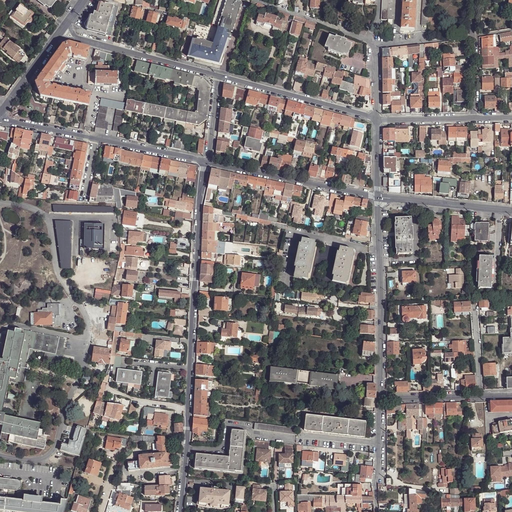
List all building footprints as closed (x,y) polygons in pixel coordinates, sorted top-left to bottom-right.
[(38,0),(49,8),(55,0),(38,0)] [(218,27),(219,28),(217,35),(216,35),(215,35),(213,44),(203,40),(202,41),(192,38),(187,56),(221,65),(229,40),(230,40),(232,35),(229,34),(230,31),(231,32),(232,32),(232,31),(241,3),(241,2),(234,0),(225,0),(217,26),(217,27),(218,27)] [(319,9),(319,0),(310,0),(310,8),(319,9)] [(415,11),(415,0),(402,0),(402,10),(415,11)] [(100,3),(91,16),(85,24),(87,30),(105,35),(114,6),(100,3)] [(12,16),(10,14),(9,15),(10,16),(12,17),(11,19),(23,28),(25,25),(33,15),(22,7),(20,5),(16,10),(12,16)] [(119,7),(114,6),(105,35),(110,36),(119,7)] [(141,10),(133,8),(130,17),(139,19),(139,18),(141,11),(141,10)] [(287,14),(277,10),(276,14),(282,16),(281,20),(287,22),(289,14),(287,14)] [(414,29),(415,11),(402,10),(401,28),(414,29)] [(156,20),(157,15),(157,14),(150,12),(149,12),(146,21),(155,24),(156,20)] [(266,14),(265,17),(263,23),(273,26),(274,26),(275,21),(276,20),(276,17),(266,14)] [(263,23),(265,17),(259,15),(256,23),(263,24),(263,23)] [(429,15),(428,23),(436,23),(436,15),(429,15)] [(173,19),(171,19),(167,17),(166,24),(171,26),(174,27),(180,28),(180,27),(184,28),(185,25),(185,23),(183,22),(182,22),(182,21),(177,20),(177,18),(173,17),(173,19)] [(305,23),(304,27),(310,28),(309,30),(314,31),(316,23),(306,20),(305,23)] [(278,22),(275,21),(274,26),(273,26),(273,28),(279,30),(281,23),(278,22)] [(292,22),(289,33),(292,34),(298,35),(299,36),(302,25),(292,22)] [(511,40),(511,32),(499,34),(500,43),(511,41),(511,40)] [(345,42),(335,38),(329,35),(324,47),(328,48),(343,54),(343,55),(347,56),(347,54),(351,44),(345,42)] [(5,48),(3,50),(19,63),(24,58),(18,53),(21,50),(6,38),(1,44),(5,48)] [(481,39),(481,48),(492,48),(492,38),(481,39)] [(89,49),(68,43),(66,44),(70,56),(71,56),(74,57),(73,57),(77,58),(86,60),(89,49)] [(437,43),(424,44),(424,49),(424,55),(429,55),(428,50),(428,49),(434,48),(437,48),(437,43)] [(70,56),(66,44),(63,45),(49,63),(59,70),(64,64),(65,62),(66,62),(68,59),(67,59),(69,57),(70,56)] [(424,69),(424,68),(424,67),(424,61),(424,58),(424,56),(424,55),(424,52),(424,49),(424,44),(406,46),(407,49),(407,55),(408,57),(408,60),(409,68),(413,68),(412,60),(412,56),(412,53),(414,53),(419,52),(419,55),(419,58),(419,61),(418,67),(418,68),(418,70),(424,69)] [(403,56),(407,55),(407,49),(406,46),(388,48),(389,57),(399,55),(399,58),(403,58),(403,56)] [(492,48),(493,56),(495,56),(505,56),(505,53),(499,54),(498,47),(497,47),(495,48),(492,48)] [(481,48),(481,57),(493,56),(492,48),(481,48)] [(118,56),(100,52),(98,58),(105,60),(109,62),(116,63),(118,56)] [(493,56),(481,57),(482,65),(493,65),(493,56)] [(382,59),(382,69),(391,69),(392,69),(391,60),(391,58),(390,58),(382,59)] [(454,62),(454,59),(450,59),(443,60),(443,65),(443,67),(445,67),(454,67),(454,62)] [(151,65),(137,61),(136,65),(134,72),(149,75),(151,65)] [(295,72),(304,75),(304,74),(307,64),(304,63),(298,61),(295,72)] [(59,70),(49,63),(35,83),(38,90),(50,85),(50,83),(51,82),(53,79),(59,71),(59,70)] [(308,75),(313,77),(314,74),(314,72),(316,66),(307,63),(307,64),(304,74),(308,75)] [(314,72),(323,75),(326,66),(317,63),(316,66),(314,72)] [(68,68),(64,64),(59,70),(59,71),(63,74),(65,71),(68,68)] [(173,71),(151,65),(149,75),(149,76),(153,77),(153,78),(154,78),(159,79),(165,81),(166,80),(170,81),(173,71)] [(323,77),(332,79),(334,72),(335,68),(326,66),(323,75),(323,77)] [(382,69),(382,80),(391,80),(394,80),(394,84),(399,84),(399,80),(395,80),(395,69),(394,69),(392,69),(391,69),(382,69)] [(418,94),(424,94),(424,71),(424,69),(418,70),(417,70),(417,74),(411,74),(411,83),(417,83),(420,83),(420,87),(418,87),(418,94)] [(194,76),(173,71),(170,81),(174,82),(174,83),(186,87),(187,86),(191,87),(194,76)] [(118,73),(109,73),(100,72),(95,72),(95,84),(95,85),(118,86),(118,84),(118,78),(118,73)] [(331,83),(340,86),(341,81),(342,76),(343,74),(341,73),(337,72),(336,73),(334,72),(332,79),(331,83)] [(452,73),(449,73),(449,75),(449,76),(450,79),(453,79),(452,83),(467,82),(467,79),(466,77),(464,77),(464,73),(463,73),(454,73),(453,73),(452,73)] [(361,87),(370,90),(370,80),(366,78),(356,75),(356,77),(357,78),(357,80),(361,80),(360,87),(361,87)] [(201,78),(194,76),(191,87),(198,89),(198,90),(198,91),(199,91),(198,97),(209,99),(210,89),(203,79),(201,78)] [(281,87),(282,87),(284,79),(277,77),(275,85),(281,87)] [(492,77),(482,77),(482,90),(493,90),(492,77)] [(511,87),(511,78),(505,78),(501,78),(501,87),(511,87)] [(382,80),(382,93),(387,93),(388,93),(391,93),(391,85),(391,80),(382,80)] [(340,86),(339,89),(348,92),(347,93),(353,94),(353,93),(354,90),(353,89),(354,85),(353,85),(341,81),(340,86)] [(293,90),(300,92),(301,88),(302,83),(295,82),(293,90)] [(223,84),(222,97),(226,98),(229,99),(232,99),(235,87),(223,84)] [(51,86),(50,85),(38,90),(40,96),(49,98),(51,98),(53,99),(55,99),(60,100),(64,101),(66,90),(56,88),(56,87),(52,86),(52,87),(51,86)] [(442,95),(452,94),(452,86),(444,86),(442,86),(442,89),(442,95)] [(370,99),(370,90),(361,87),(360,92),(359,95),(364,97),(364,99),(365,99),(365,100),(368,101),(370,101),(370,99)] [(248,91),(237,88),(235,94),(247,97),(248,91)] [(76,92),(66,90),(64,101),(69,102),(71,102),(77,104),(88,106),(91,95),(80,92),(77,91),(76,92)] [(321,97),(327,99),(328,97),(329,91),(327,91),(323,90),(321,97)] [(257,105),(258,103),(261,94),(248,91),(247,97),(245,103),(244,106),(249,108),(250,104),(254,105),(257,105)] [(467,98),(467,91),(453,91),(453,105),(457,105),(457,102),(467,102),(467,101),(467,98)] [(247,97),(235,94),(234,99),(234,100),(245,103),(247,97)] [(261,94),(258,103),(265,104),(268,105),(270,97),(261,94)] [(495,96),(484,96),(484,109),(495,109),(495,112),(500,112),(499,106),(499,98),(495,99),(495,96)] [(208,108),(209,99),(198,97),(197,107),(208,108)] [(280,99),(270,97),(268,105),(278,108),(280,99)] [(410,98),(411,109),(421,108),(420,98),(412,98),(410,98)] [(439,98),(432,98),(427,98),(428,108),(439,108),(439,98)] [(117,110),(125,111),(126,104),(101,99),(100,106),(108,108),(117,109),(117,110)] [(288,102),(280,99),(278,108),(281,109),(285,110),(288,102)] [(125,111),(143,114),(145,104),(134,102),(134,101),(130,101),(127,100),(126,104),(125,111)] [(296,104),(288,102),(285,110),(285,111),(294,113),(296,104)] [(400,111),(400,102),(397,102),(391,102),(391,107),(391,111),(394,111),(400,111)] [(164,119),(166,108),(145,104),(143,114),(164,119)] [(305,106),(296,104),(294,113),(296,113),(302,115),(303,115),(305,106)] [(105,122),(108,108),(100,106),(97,120),(104,122),(105,122)] [(309,107),(305,106),(303,115),(312,118),(314,109),(309,107)] [(207,120),(208,108),(197,107),(197,112),(196,112),(195,113),(195,114),(188,112),(186,123),(193,124),(195,125),(199,126),(207,120)] [(177,121),(186,123),(188,112),(166,108),(164,119),(175,121),(177,121)] [(220,115),(219,121),(229,123),(230,123),(232,111),(227,110),(221,108),(220,113),(220,115)] [(323,111),(314,109),(312,118),(311,120),(320,122),(321,120),(323,111)] [(122,126),(125,111),(117,110),(115,124),(122,126)] [(342,116),(332,114),(323,111),(321,120),(320,122),(320,124),(329,126),(329,127),(333,128),(334,124),(339,125),(342,116)] [(339,125),(349,127),(351,118),(342,116),(339,125)] [(108,123),(105,122),(104,122),(97,120),(96,128),(107,130),(108,124),(109,123),(108,123)] [(219,127),(218,133),(220,133),(224,133),(228,134),(229,123),(219,121),(219,127)] [(120,133),(122,126),(115,124),(114,125),(113,131),(120,133)] [(455,138),(456,128),(452,128),(452,125),(446,125),(446,128),(447,128),(447,142),(455,142),(455,141),(455,138)] [(456,125),(456,128),(455,138),(455,141),(455,142),(466,142),(466,141),(466,138),(466,128),(460,128),(460,125),(456,125)] [(263,132),(250,128),(247,138),(246,138),(244,145),(251,147),(258,149),(263,132)] [(262,128),(261,131),(263,131),(263,132),(258,149),(251,147),(251,150),(251,151),(260,153),(264,137),(265,132),(270,133),(271,133),(272,130),(262,128)] [(24,131),(16,129),(14,138),(13,144),(20,147),(24,131)] [(357,148),(359,131),(353,129),(348,151),(352,152),(356,153),(357,148)] [(383,129),(383,141),(395,141),(395,130),(395,129),(394,129),(383,129)] [(0,138),(8,142),(9,133),(0,130),(0,138)] [(407,130),(395,130),(395,141),(395,143),(409,143),(409,136),(407,136),(407,130)] [(440,130),(431,130),(430,141),(438,141),(438,145),(445,145),(445,142),(446,132),(440,132),(440,130)] [(470,147),(478,147),(478,141),(490,140),(490,130),(477,130),(477,132),(470,132),(470,147)] [(510,134),(511,130),(501,130),(500,147),(510,147),(510,134)] [(33,133),(24,131),(20,147),(20,148),(30,150),(32,139),(33,135),(33,133)] [(51,136),(39,134),(37,140),(36,144),(49,146),(51,136)] [(277,143),(285,145),(287,140),(287,139),(288,137),(279,135),(278,138),(277,143)] [(65,139),(57,137),(55,147),(68,150),(69,145),(67,145),(67,146),(64,145),(64,144),(65,139)] [(230,140),(217,137),(215,157),(220,158),(221,153),(225,154),(226,146),(229,146),(230,140)] [(78,142),(75,141),(74,146),(69,145),(68,150),(72,151),(73,151),(76,152),(78,142)] [(293,151),(303,153),(303,152),(305,143),(296,141),(296,142),(295,145),(294,150),(293,151)] [(88,144),(78,142),(76,152),(86,154),(88,144)] [(307,152),(313,154),(313,152),(315,145),(305,143),(303,152),(307,152)] [(20,148),(20,147),(13,144),(12,144),(11,148),(10,148),(8,154),(10,155),(15,157),(14,159),(16,160),(18,160),(20,148)] [(113,161),(118,162),(121,151),(106,147),(104,158),(113,159),(113,161)] [(336,156),(341,157),(343,150),(333,148),(331,154),(336,156)] [(342,157),(350,159),(352,152),(348,151),(343,150),(341,157),(342,157)] [(118,162),(118,164),(120,165),(120,162),(130,164),(132,153),(121,151),(118,162)] [(84,163),(86,154),(76,152),(76,154),(74,161),(84,163)] [(357,160),(364,162),(365,155),(358,154),(356,153),(352,152),(350,159),(354,160),(357,160)] [(143,155),(132,153),(130,164),(141,166),(143,155)] [(153,157),(143,155),(141,166),(150,168),(153,157)] [(161,159),(153,157),(150,168),(154,169),(159,170),(161,159)] [(261,166),(268,168),(270,158),(264,157),(264,159),(263,158),(261,166)] [(268,168),(279,170),(281,161),(277,160),(270,158),(268,168)] [(394,158),(383,158),(383,170),(396,170),(396,158),(394,158)] [(171,161),(161,159),(159,170),(168,172),(171,161)] [(83,172),(84,163),(74,161),(73,170),(83,172)] [(180,163),(171,161),(168,172),(177,174),(180,163)] [(279,170),(288,172),(290,165),(290,163),(281,161),(279,170)] [(437,171),(449,173),(450,162),(438,161),(437,164),(437,171)] [(189,165),(180,163),(177,174),(181,174),(187,176),(189,165)] [(196,166),(189,165),(187,176),(186,177),(191,178),(195,179),(196,166)] [(326,171),(325,176),(329,177),(332,178),(335,169),(332,168),(327,167),(326,171)] [(12,171),(8,169),(8,171),(6,171),(6,175),(8,175),(7,183),(21,184),(22,178),(20,177),(15,173),(12,171)] [(211,169),(208,185),(217,187),(217,186),(220,171),(211,169)] [(307,176),(316,178),(316,176),(317,170),(309,169),(307,176)] [(81,181),(83,172),(73,170),(71,179),(73,180),(81,181)] [(230,173),(220,171),(217,186),(219,186),(227,188),(231,173),(230,173)] [(400,193),(400,187),(400,176),(396,176),(394,176),(394,173),(388,174),(388,178),(388,187),(389,187),(389,192),(395,193),(398,193),(400,193)] [(47,175),(44,174),(43,177),(43,180),(42,183),(49,184),(50,182),(53,183),(55,176),(47,175)] [(247,183),(248,177),(235,174),(234,176),(233,184),(246,187),(247,183)] [(257,179),(248,177),(247,183),(256,185),(257,179)] [(455,187),(456,180),(442,178),(442,184),(439,183),(438,194),(448,195),(449,187),(455,187)] [(266,181),(257,179),(256,185),(257,186),(265,187),(266,181)] [(26,180),(22,198),(26,198),(27,195),(28,192),(29,191),(30,190),(29,189),(29,188),(31,182),(33,182),(33,181),(28,180),(26,180)] [(276,182),(266,181),(265,187),(269,188),(268,192),(270,194),(273,195),(276,182)] [(431,181),(430,181),(423,181),(420,181),(420,192),(431,192),(431,181)] [(97,193),(98,190),(99,183),(93,182),(91,192),(97,193)] [(285,184),(276,182),(273,195),(282,197),(285,184)] [(470,184),(460,183),(459,194),(469,195),(470,184)] [(292,196),(294,186),(285,184),(282,197),(283,197),(282,201),(287,202),(288,198),(291,199),(292,196)] [(302,188),(294,186),(292,196),(301,197),(302,188)] [(494,199),(502,199),(503,190),(501,190),(502,186),(494,186),(494,199)] [(137,198),(135,198),(136,193),(135,193),(133,192),(121,189),(119,189),(118,189),(117,189),(113,188),(113,190),(114,196),(114,201),(114,203),(116,203),(117,208),(122,209),(123,209),(120,197),(127,197),(127,207),(136,208),(137,198)] [(76,202),(76,201),(69,199),(70,191),(67,190),(65,201),(76,202)] [(96,202),(114,203),(114,201),(114,196),(113,190),(98,190),(97,193),(97,197),(96,198),(96,202)] [(76,201),(78,193),(70,191),(69,199),(76,201)] [(329,198),(314,195),(313,204),(312,209),(315,209),(314,216),(321,217),(324,207),(327,207),(329,198)] [(182,196),(181,202),(193,205),(194,200),(187,198),(185,198),(185,196),(182,196)] [(353,199),(345,197),(343,202),(343,206),(351,207),(352,205),(353,199)] [(362,200),(353,199),(352,205),(358,207),(360,207),(362,200)] [(170,200),(169,200),(168,207),(184,210),(193,212),(193,205),(181,202),(172,200),(170,200)] [(342,209),(343,206),(343,202),(335,200),(333,211),(341,213),(342,209)] [(299,203),(291,202),(289,213),(293,214),(292,217),(294,218),(293,223),(300,224),(301,219),(300,219),(301,214),(304,215),(305,211),(302,210),(302,208),(298,207),(299,203)] [(113,207),(53,205),(54,212),(113,213),(113,207)] [(213,209),(204,207),(204,215),(214,215),(231,216),(232,213),(228,213),(222,211),(213,209)] [(122,224),(135,226),(137,213),(124,211),(123,219),(122,224)] [(191,214),(176,212),(175,217),(183,219),(190,220),(191,214)] [(214,215),(204,215),(203,223),(213,224),(213,220),(214,215)] [(464,236),(465,226),(465,220),(459,219),(459,217),(452,216),(450,241),(456,242),(457,238),(464,238),(464,236)] [(411,227),(411,217),(394,218),(394,223),(395,224),(396,224),(396,249),(395,249),(395,254),(397,254),(398,254),(412,254),(411,241),(411,240),(410,240),(410,235),(410,233),(410,227),(411,227)] [(439,226),(441,226),(440,221),(438,221),(439,219),(432,219),(432,222),(432,225),(431,225),(427,225),(428,238),(429,238),(433,238),(433,239),(437,239),(438,239),(438,235),(439,235),(439,229),(439,226)] [(72,221),(55,220),(61,268),(70,269),(71,243),(69,243),(69,236),(71,236),(72,221)] [(367,223),(355,220),(353,233),(352,234),(354,234),(365,237),(367,231),(365,231),(367,223)] [(203,232),(215,232),(216,223),(213,224),(203,223),(203,232)] [(474,231),(474,232),(474,241),(487,241),(488,224),(475,223),(474,231)] [(103,225),(85,225),(85,248),(102,248),(103,238),(103,232),(103,225)] [(143,233),(128,232),(127,244),(136,245),(136,241),(142,242),(143,233)] [(214,242),(215,232),(203,232),(202,240),(212,241),(214,242)] [(296,263),(295,266),(293,277),(306,280),(310,265),(312,254),(315,242),(301,239),(300,246),(299,249),(296,263)] [(212,254),(212,241),(202,240),(202,253),(212,254)] [(142,248),(126,246),(125,255),(141,257),(141,256),(141,251),(142,248)] [(338,252),(333,276),(332,281),(345,284),(348,271),(350,262),(353,250),(339,247),(338,252)] [(240,267),(241,257),(228,256),(225,255),(224,265),(240,267)] [(478,288),(479,288),(490,289),(490,282),(491,273),(491,271),(491,261),(491,257),(478,256),(477,288),(478,288)] [(138,258),(127,257),(126,262),(126,267),(137,268),(138,258)] [(212,283),(213,266),(201,265),(200,282),(200,287),(204,287),(204,282),(212,283)] [(458,275),(455,275),(450,275),(450,283),(450,288),(463,288),(463,268),(455,268),(455,272),(458,272),(458,275)] [(126,281),(136,281),(137,273),(127,272),(126,281)] [(415,272),(402,272),(402,277),(402,279),(402,283),(415,283),(416,283),(415,272)] [(254,287),(255,275),(242,274),(242,277),(242,280),(241,286),(254,287)] [(123,285),(123,287),(114,286),(112,294),(122,295),(122,297),(132,298),(133,286),(123,285)] [(95,298),(102,298),(102,294),(110,294),(111,289),(95,289),(95,298)] [(159,290),(159,296),(175,298),(174,302),(181,302),(182,294),(174,293),(174,292),(159,290)] [(324,296),(302,293),(301,300),(316,302),(316,299),(324,300),(324,296)] [(374,304),(374,295),(361,293),(360,296),(359,296),(358,302),(374,304)] [(215,298),(215,311),(227,312),(228,299),(215,298)] [(479,299),(479,308),(489,308),(488,299),(479,299)] [(470,312),(470,302),(460,303),(461,313),(470,312)] [(118,307),(117,313),(127,314),(128,304),(118,303),(117,303),(117,304),(111,303),(111,305),(112,306),(118,307)] [(42,313),(51,313),(51,325),(51,326),(59,326),(60,325),(60,324),(60,323),(61,322),(61,321),(61,319),(60,319),(60,318),(60,317),(60,316),(58,316),(58,304),(47,304),(47,309),(42,309),(42,311),(42,313)] [(118,307),(112,306),(110,318),(108,330),(114,331),(115,327),(115,324),(117,313),(118,307)] [(295,307),(285,306),(284,313),(298,315),(299,308),(295,308),(295,307)] [(402,307),(402,319),(402,320),(402,321),(404,323),(406,323),(407,323),(409,322),(409,320),(409,318),(418,318),(419,319),(426,319),(425,306),(402,307)] [(300,308),(299,308),(298,315),(320,317),(320,312),(324,313),(325,309),(303,308),(303,309),(300,308)] [(34,314),(34,325),(51,325),(51,313),(34,313),(34,314)] [(117,313),(115,324),(125,325),(125,321),(126,318),(127,314),(117,313)] [(227,331),(223,330),(222,330),(221,337),(237,339),(238,325),(227,323),(227,324),(227,331)] [(374,335),(374,327),(360,325),(359,334),(374,335)] [(23,331),(23,335),(25,335),(16,379),(10,378),(9,383),(25,386),(24,388),(17,419),(32,422),(33,417),(34,413),(41,383),(26,379),(26,377),(27,377),(33,351),(45,354),(58,356),(60,348),(63,348),(65,339),(23,330),(23,331)] [(0,425),(3,426),(2,428),(1,433),(14,436),(36,441),(37,439),(39,430),(40,424),(32,422),(17,419),(5,416),(5,415),(2,414),(9,383),(10,378),(16,379),(25,335),(23,335),(14,333),(8,332),(7,336),(2,358),(3,358),(2,360),(0,359),(0,425)] [(511,333),(510,333),(510,338),(503,338),(503,352),(511,352),(511,351),(511,333)] [(112,351),(111,356),(115,356),(121,357),(121,355),(115,354),(116,344),(117,339),(116,339),(117,337),(114,336),(113,342),(112,348),(112,351)] [(128,350),(130,341),(121,340),(119,349),(120,349),(120,352),(128,353),(128,351),(128,350)] [(167,346),(170,346),(171,342),(156,341),(154,356),(162,357),(163,350),(167,350),(167,346)] [(466,341),(462,341),(452,342),(452,345),(449,345),(449,349),(453,349),(453,352),(464,351),(464,352),(464,357),(473,356),(473,352),(466,352),(466,341)] [(375,358),(375,344),(363,342),(362,345),(361,356),(375,358)] [(387,342),(387,355),(395,354),(395,358),(398,358),(398,352),(399,352),(399,349),(398,348),(398,342),(387,342)] [(197,343),(197,354),(210,355),(211,351),(211,344),(200,343),(197,343)] [(111,356),(112,351),(94,348),(93,358),(92,357),(92,359),(92,361),(98,362),(98,365),(102,365),(102,362),(110,363),(110,362),(111,356)] [(421,357),(425,357),(424,349),(412,350),(413,365),(420,365),(420,363),(419,360),(420,359),(421,359),(421,358),(421,357)] [(453,353),(444,353),(444,357),(445,363),(454,362),(454,360),(453,353)] [(58,356),(45,354),(43,362),(61,366),(63,358),(58,356)] [(256,359),(260,360),(261,355),(257,355),(257,356),(251,356),(250,363),(256,363),(256,359)] [(121,357),(115,356),(114,363),(113,370),(118,371),(118,369),(120,369),(122,357),(121,357)] [(483,364),(484,377),(495,376),(495,363),(488,364),(483,364)] [(208,377),(209,366),(196,365),(195,375),(208,377)] [(270,381),(302,385),(304,372),(272,368),(270,381)] [(117,375),(116,382),(140,385),(142,372),(120,369),(118,369),(118,371),(113,370),(112,374),(117,375)] [(168,398),(171,374),(158,372),(155,396),(168,398)] [(304,372),(302,385),(335,389),(336,376),(304,372)] [(437,384),(431,384),(432,387),(432,391),(443,391),(442,377),(438,377),(437,377),(437,384)] [(476,390),(475,380),(465,380),(461,380),(462,390),(476,390)] [(195,390),(207,391),(207,387),(208,382),(195,381),(195,386),(195,390)] [(397,392),(407,392),(407,383),(395,384),(395,388),(396,388),(397,392)] [(374,400),(374,385),(367,385),(367,393),(366,398),(374,400)] [(211,393),(211,392),(210,392),(207,391),(195,390),(193,415),(207,417),(208,404),(206,404),(207,402),(207,393),(211,393)] [(374,405),(374,400),(366,398),(365,398),(364,406),(374,408),(374,405)] [(511,401),(489,402),(489,404),(489,411),(489,412),(511,411),(511,401)] [(108,403),(105,403),(102,402),(97,402),(93,413),(102,416),(109,419),(110,419),(110,420),(111,419),(113,420),(118,422),(124,406),(108,403)] [(434,418),(434,420),(440,420),(440,417),(441,417),(441,413),(442,413),(442,403),(434,404),(434,418)] [(444,403),(444,416),(461,415),(461,409),(460,409),(460,403),(444,403)] [(419,404),(406,404),(406,410),(406,416),(406,419),(406,426),(406,430),(411,430),(411,421),(411,419),(410,419),(410,415),(414,415),(414,418),(415,419),(416,420),(417,420),(417,430),(420,430),(420,434),(422,434),(422,430),(422,428),(422,419),(422,418),(419,418),(419,404)] [(429,418),(434,418),(434,404),(425,404),(425,414),(429,414),(429,418)] [(386,405),(387,413),(395,413),(395,410),(395,405),(386,405)] [(130,406),(127,414),(134,416),(135,412),(136,408),(130,406)] [(153,426),(153,424),(167,426),(168,421),(166,421),(167,415),(165,415),(154,413),(154,408),(144,407),(143,407),(142,415),(147,416),(147,421),(146,426),(153,426)] [(322,418),(305,416),(304,431),(308,431),(308,432),(317,433),(317,432),(321,433),(322,418)] [(348,421),(322,418),(321,433),(325,433),(329,434),(329,433),(338,434),(338,435),(343,435),(346,435),(348,421)] [(193,421),(193,433),(197,434),(201,434),(202,431),(206,432),(208,421),(193,419),(193,421)] [(511,420),(493,424),(492,426),(493,435),(511,431),(511,421),(511,422),(511,420)] [(365,423),(348,421),(346,435),(350,436),(360,437),(364,437),(365,423)] [(296,436),(296,429),(289,428),(255,424),(254,430),(296,436)] [(86,433),(86,430),(81,428),(77,442),(74,443),(69,441),(68,442),(63,440),(62,444),(61,444),(60,451),(79,456),(80,451),(86,433)] [(196,454),(194,467),(235,472),(241,472),(245,432),(232,430),(231,435),(231,434),(230,443),(229,451),(229,455),(229,458),(225,457),(215,456),(209,456),(209,455),(200,454),(200,455),(196,454)] [(471,438),(471,451),(482,450),(482,438),(480,438),(480,435),(480,433),(472,434),(472,438),(471,438)] [(135,434),(132,434),(131,439),(149,441),(152,442),(158,443),(157,437),(139,435),(135,434)] [(40,439),(37,439),(36,441),(14,436),(13,443),(44,450),(46,440),(40,439)] [(105,448),(113,450),(114,447),(115,448),(119,448),(120,448),(121,447),(121,445),(122,442),(121,442),(122,439),(120,438),(107,436),(105,448)] [(157,436),(157,437),(158,443),(159,450),(153,451),(153,454),(138,455),(139,461),(127,462),(128,470),(169,466),(168,464),(168,463),(168,458),(168,454),(168,451),(166,451),(164,437),(157,436)] [(261,442),(254,441),(254,447),(257,447),(256,462),(270,463),(271,451),(268,451),(269,447),(262,446),(262,442),(261,442)] [(279,455),(279,463),(285,463),(293,463),(293,446),(285,446),(285,455),(279,455)] [(303,451),(302,460),(301,468),(311,469),(312,462),(313,462),(314,452),(303,451)] [(333,455),(332,465),(344,466),(345,456),(333,455)] [(98,475),(99,472),(99,470),(101,463),(89,459),(85,473),(90,474),(90,473),(98,475)] [(509,476),(508,465),(504,465),(504,467),(491,467),(491,482),(499,482),(499,476),(501,476),(501,473),(505,473),(505,478),(509,478),(509,476)] [(445,468),(441,469),(441,476),(442,476),(443,483),(438,484),(438,487),(447,487),(447,483),(452,483),(452,477),(451,477),(451,470),(445,470),(445,468)] [(169,479),(169,477),(169,476),(159,476),(159,485),(168,485),(168,486),(172,486),(171,479),(169,479)] [(0,511),(0,509),(22,511),(63,511),(66,500),(61,500),(60,505),(41,503),(42,497),(24,495),(23,501),(1,498),(1,496),(2,491),(2,489),(17,491),(17,490),(18,490),(20,489),(21,488),(22,486),(22,485),(21,484),(21,483),(20,481),(18,481),(18,480),(0,477),(0,511)] [(345,496),(360,496),(361,485),(344,484),(344,489),(342,489),(341,496),(345,496)] [(169,493),(168,486),(168,485),(159,485),(144,486),(144,488),(145,495),(155,495),(155,496),(162,496),(164,496),(164,495),(167,494),(168,494),(169,494),(169,493)] [(261,486),(254,485),(252,501),(265,502),(267,491),(261,491),(261,486)] [(213,487),(211,486),(211,489),(207,489),(199,488),(198,509),(228,511),(230,491),(215,489),(214,488),(213,487)] [(235,491),(234,503),(245,504),(246,493),(244,492),(244,487),(236,487),(235,491)] [(293,488),(285,488),(285,492),(280,492),(280,502),(288,502),(288,507),(293,507),(293,488)] [(511,493),(511,489),(502,491),(498,491),(498,496),(501,496),(502,498),(507,498),(507,494),(511,493)] [(118,507),(126,509),(128,504),(130,505),(131,505),(133,497),(130,496),(123,494),(119,493),(119,494),(117,500),(115,504),(115,506),(118,507)] [(318,499),(318,496),(308,495),(308,500),(308,501),(311,501),(313,501),(313,508),(321,507),(325,507),(325,501),(325,497),(322,497),(321,497),(322,499),(318,499)] [(86,511),(87,510),(91,500),(78,496),(75,503),(74,502),(71,511),(73,511),(86,511)] [(361,497),(361,496),(360,496),(345,496),(345,503),(356,503),(356,509),(358,509),(361,508),(361,503),(361,497)] [(469,511),(470,511),(475,511),(474,498),(464,498),(464,506),(464,511),(469,511)] [(447,511),(451,511),(451,507),(450,499),(447,499),(445,499),(442,499),(442,500),(442,510),(447,510),(447,511)] [(450,499),(451,507),(455,507),(455,511),(459,511),(459,506),(459,499),(455,499),(450,499)] [(495,511),(496,511),(495,503),(494,499),(484,499),(484,503),(484,507),(483,507),(483,511),(484,511),(495,511)] [(297,505),(297,511),(305,511),(304,511),(309,511),(310,504),(301,503),(301,504),(300,505),(297,505)]
